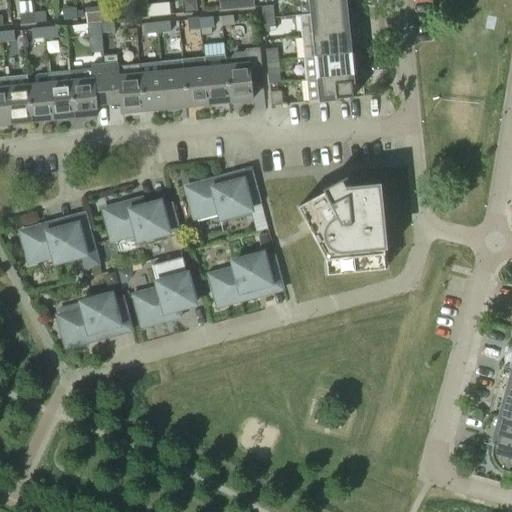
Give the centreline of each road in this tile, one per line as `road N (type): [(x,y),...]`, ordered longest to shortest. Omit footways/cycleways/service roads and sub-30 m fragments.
road 1 (residential): [(412,127),(278,141),(253,126),(0,147)]
road 2 (residential): [(427,226),(413,275),(394,290),(130,361)]
road 3 (residential): [(487,242),(433,457),(448,480),(511,497)]
road 4 (residential): [(511,96),(487,242)]
road 5 (residential): [(412,127),(399,0)]
